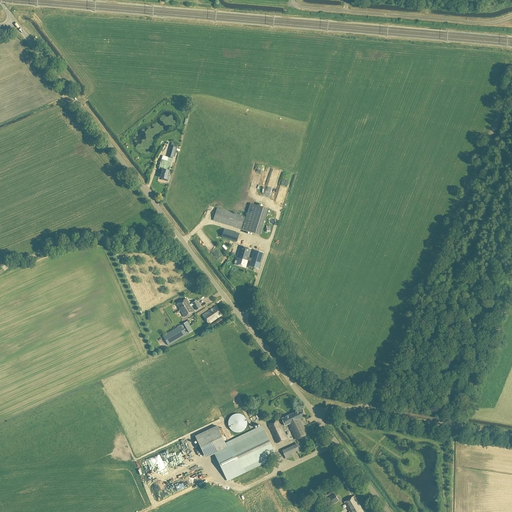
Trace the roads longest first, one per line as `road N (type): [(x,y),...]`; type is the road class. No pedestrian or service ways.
road 1 (unclassified): [(315,413),(15,22)]
road 2 (unclassified): [(359,409),(403,344),(511,83)]
road 3 (track): [(0,271),(77,240),(181,238)]
road 4 (unclassified): [(511,435),(359,409)]
road 5 (unclassified): [(388,511),(315,413)]
